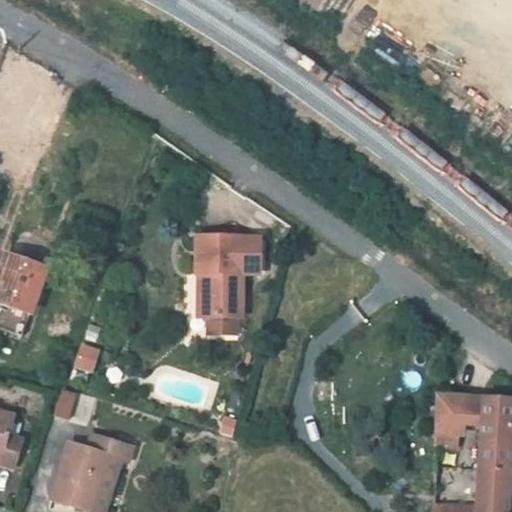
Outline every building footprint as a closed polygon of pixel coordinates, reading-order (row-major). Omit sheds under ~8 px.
[(38,95),(10,84),(0,112),(0,161),(15,167),(38,95)] [(241,321),(241,242),(192,241),(192,277),(198,277),(209,277),(209,286),(205,286),(205,321),(207,321),(207,338),(238,339),(238,321),(241,321)] [(5,258),(0,270),(0,304),(3,306),(0,312),(0,330),(22,338),(45,272),(28,266),(30,260),(23,258),(21,263),(5,258)] [(198,321),(205,321),(205,286),(209,286),(209,277),(198,277),(198,321)] [(77,395),(63,391),(55,417),(69,421),(77,395)] [(451,426),(480,428),(482,400),(438,396),(434,448),(447,449),(448,433),(450,433),(451,426)] [(508,511),(511,451),(511,402),(482,400),(480,428),(476,509),(432,507),(431,511),(508,511)] [(14,416),(0,411),(0,456),(2,457),(0,462),(0,463),(14,468),(23,440),(8,435),(14,416)] [(85,451),(67,445),(51,501),(88,511),(91,511),(109,458),(122,461),(127,463),(131,449),(90,436),(85,451)] [(106,511),(122,461),(109,458),(91,511),(106,511)]
